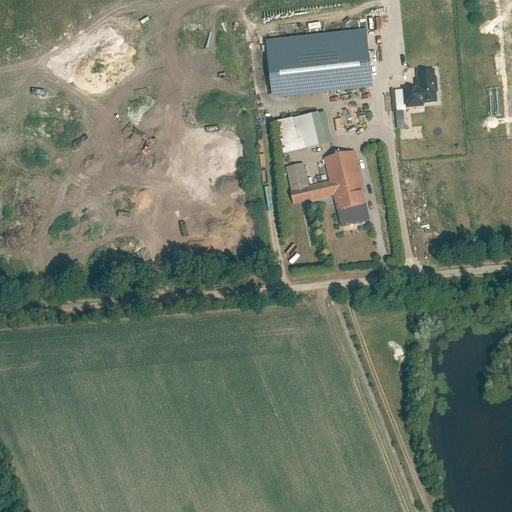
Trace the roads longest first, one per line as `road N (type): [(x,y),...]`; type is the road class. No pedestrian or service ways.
road 1 (unclassified): [(0,316),(511,269)]
road 2 (unknown): [(393,0),(383,101),(412,279)]
road 3 (track): [(331,286),(416,511)]
